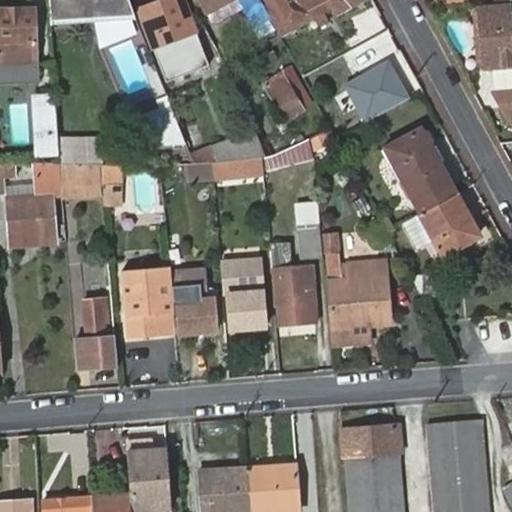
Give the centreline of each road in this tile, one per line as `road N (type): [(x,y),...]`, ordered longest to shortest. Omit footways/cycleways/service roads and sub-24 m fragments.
road 1 (residential): [(0,419),(511,376)]
road 2 (residential): [(511,203),(401,0)]
